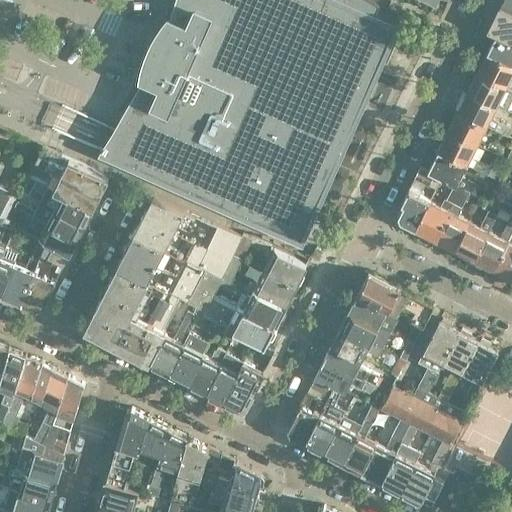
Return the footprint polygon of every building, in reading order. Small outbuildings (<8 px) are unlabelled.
[(133,135),(124,157),(128,159),(127,161),(195,191),(221,203),(301,238),(302,238),(311,217),(321,195),(348,134),(351,126),(380,62),(380,61),(383,54),(388,42),(396,24),(375,15),(380,2),(376,0),(179,0),(174,18),(170,31),(178,36),(175,43),(167,62),(163,69),(154,66),(147,78),(161,84),(141,129),(137,127),(133,135)] [(391,0),(388,7),(398,12),(401,6),(391,0)] [(511,0),(503,0),(501,5),(511,10),(511,0)] [(490,27),(498,31),(511,37),(511,10),(501,5),(490,27)] [(511,37),(498,31),(488,51),(511,62),(511,37)] [(511,62),(488,51),(478,70),(507,85),(511,87),(511,76),(511,75),(511,62)] [(478,70),(468,90),(498,104),(503,94),(511,98),(511,87),(507,85),(478,70)] [(468,90),(458,110),(488,124),(511,136),(511,126),(492,116),(498,104),(468,90)] [(458,110),(448,129),(478,144),(488,124),(458,110)] [(478,144),(448,129),(439,148),(467,163),(468,163),(478,144)] [(37,160),(62,172),(70,176),(101,190),(109,175),(63,153),(44,144),(42,150),(37,160)] [(439,148),(428,168),(428,170),(434,173),(454,183),(460,186),(470,191),(475,193),(480,185),(469,179),(469,178),(461,174),(467,163),(439,148)] [(493,166),(478,158),(474,166),(489,174),(493,166)] [(416,175),(409,188),(402,203),(404,204),(398,214),(401,220),(415,227),(429,199),(420,194),(425,183),(429,185),(434,173),(428,170),(428,168),(420,164),(420,166),(416,174),(415,175),(416,175)] [(62,172),(54,187),(93,207),(101,190),(70,176),(62,172)] [(37,179),(29,175),(21,191),(30,194),(37,179)] [(509,184),(501,180),(497,187),(505,191),(509,184)] [(429,199),(415,227),(434,237),(460,186),(454,183),(447,198),(445,197),(441,204),(430,198),(430,199),(429,199)] [(0,213),(7,217),(18,193),(0,184),(0,213)] [(58,198),(55,205),(86,220),(93,207),(54,187),(46,184),(43,190),(58,198)] [(460,186),(434,237),(454,247),(469,218),(458,213),(470,191),(460,186)] [(219,224),(153,194),(134,232),(165,248),(200,264),(219,224)] [(493,203),(511,212),(511,201),(506,199),(505,202),(496,198),(493,203)] [(28,212),(47,221),(77,236),(86,220),(55,205),(51,212),(42,207),(41,209),(32,204),(28,212)] [(469,218),(454,247),(473,257),(488,228),(495,213),(486,208),(478,223),(469,218)] [(32,225),(42,230),(38,237),(47,241),(69,253),(77,236),(47,221),(28,212),(24,219),(33,224),(32,225)] [(483,266),(487,264),(493,267),(507,238),(511,229),(511,221),(508,220),(500,234),(488,228),(473,257),(476,258),(476,263),(483,266)] [(243,235),(219,224),(200,264),(205,266),(223,275),(223,274),(233,254),(243,235)] [(6,225),(0,239),(0,291),(2,292),(15,262),(2,257),(7,247),(4,246),(12,227),(6,225)] [(511,229),(507,238),(493,267),(511,276),(511,229)] [(134,232),(127,245),(158,261),(165,248),(134,232)] [(252,239),(243,235),(233,254),(243,258),(246,252),(252,239)] [(47,241),(39,260),(22,300),(39,307),(42,305),(69,253),(47,241)] [(43,247),(36,244),(32,254),(39,257),(43,247)] [(158,261),(127,245),(118,263),(149,279),(158,261)] [(269,259),(264,269),(296,284),(307,263),(271,247),(265,257),(269,259)] [(149,279),(183,296),(189,299),(205,266),(200,264),(165,248),(158,261),(149,279)] [(243,258),(233,254),(223,274),(232,279),(243,258)] [(15,262),(2,292),(22,300),(39,260),(30,256),(26,266),(15,262)] [(118,263),(85,327),(150,361),(165,332),(183,297),(183,296),(149,279),(118,263)] [(220,281),(223,275),(205,266),(189,299),(188,301),(196,305),(193,311),(199,314),(202,316),(215,292),(220,281)] [(250,278),(246,285),(285,304),(296,284),(264,269),(257,282),(250,278)] [(367,275),(359,292),(397,311),(401,303),(404,304),(410,292),(373,273),(367,275)] [(232,279),(223,274),(223,275),(220,281),(231,286),(234,279),(232,279)] [(246,285),(237,303),(244,307),(276,323),(285,304),(246,285)] [(232,331),(233,327),(244,307),(237,303),(215,292),(202,316),(217,324),(232,331)] [(400,313),(397,311),(358,292),(350,309),(379,323),(392,330),(400,313)] [(423,325),(433,304),(422,298),(411,319),(415,321),(423,325)] [(233,327),(234,328),(260,340),(260,339),(266,343),(276,323),(244,307),(233,327)] [(165,332),(150,361),(170,371),(185,342),(190,331),(194,323),(199,314),(193,311),(188,309),(174,337),(165,332)] [(379,323),(350,309),(341,325),(383,346),(387,338),(375,332),(379,323)] [(202,316),(199,314),(194,323),(198,325),(202,316)] [(440,318),(426,345),(422,354),(418,360),(428,365),(418,384),(428,389),(441,364),(460,328),(452,324),(453,321),(443,316),(441,319),(440,318)] [(406,338),(408,339),(414,342),(423,325),(415,321),(406,338)] [(232,331),(217,324),(214,330),(232,339),(235,333),(232,331)] [(341,325),(333,341),(363,356),(366,349),(378,355),(383,346),(341,325)] [(471,334),(473,331),(462,326),(461,329),(460,328),(441,364),(453,370),(440,396),(447,400),(449,395),(461,373),(479,338),(471,334)] [(190,331),(185,342),(170,371),(189,380),(203,352),(209,341),(190,331)] [(498,348),(491,344),(492,341),(482,336),(480,339),(479,338),(461,373),(473,380),(469,389),(467,389),(463,397),(460,401),(449,395),(447,400),(466,410),(478,386),(498,348)] [(414,342),(408,339),(400,354),(406,357),(414,342)] [(333,341),(324,357),(375,382),(379,375),(359,364),(363,356),(333,341)] [(0,379),(10,347),(0,342),(0,379)] [(203,352),(189,380),(206,389),(226,350),(218,346),(216,349),(215,349),(211,356),(203,352)] [(10,347),(0,379),(0,382),(7,385),(1,401),(0,403),(0,421),(2,422),(15,388),(28,354),(10,347)] [(226,350),(206,389),(224,398),(238,370),(243,359),(226,350)] [(28,354),(15,388),(2,422),(11,427),(25,392),(32,395),(43,360),(28,354)] [(406,357),(400,354),(392,370),(398,373),(406,357)] [(324,357),(315,374),(320,377),(334,384),(346,390),(350,381),(370,391),(375,382),(324,357)] [(238,370),(224,398),(240,407),(247,405),(264,370),(243,359),(238,370)] [(43,360),(32,395),(42,400),(54,366),(43,360)] [(54,366),(42,400),(51,404),(34,438),(42,441),(57,411),(58,408),(70,374),(54,366)] [(70,374),(58,408),(57,411),(57,412),(42,441),(64,452),(67,442),(57,437),(61,425),(72,428),(75,417),(86,382),(70,374)] [(291,432),(306,440),(320,411),(331,391),(334,384),(320,377),(316,375),(289,426),(291,432)] [(419,427),(442,438),(450,443),(462,418),(413,393),(393,383),(381,407),(400,417),(410,422),(419,427)] [(418,384),(413,393),(462,418),(466,410),(447,400),(440,396),(428,389),(418,384)] [(331,391),(320,411),(306,440),(324,449),(339,421),(327,415),(338,394),(331,391)] [(358,430),(343,459),(362,469),(376,440),(366,434),(380,407),(372,403),(366,414),(360,427),(358,430)] [(128,408),(117,443),(106,480),(129,486),(137,460),(140,451),(150,415),(133,405),(128,408)] [(339,421),(324,449),(343,459),(360,427),(366,414),(359,410),(351,427),(339,421)] [(150,415),(140,451),(137,460),(144,462),(146,453),(160,458),(170,425),(150,415)] [(376,440),(362,469),(381,479),(396,450),(410,422),(400,417),(386,445),(376,440)] [(396,450),(381,479),(401,489),(416,460),(420,452),(409,446),(419,427),(410,422),(396,450)] [(160,458),(159,461),(149,492),(158,495),(168,464),(179,468),(189,434),(170,425),(160,458)] [(29,456),(25,469),(58,477),(64,457),(63,456),(64,452),(42,441),(34,438),(27,434),(21,453),(29,456)] [(179,468),(178,471),(170,499),(171,499),(181,502),(192,505),(201,478),(207,458),(210,445),(189,434),(179,468)] [(432,474),(435,469),(437,466),(438,466),(450,443),(442,438),(428,466),(416,460),(401,489),(420,499),(433,474),(432,474)] [(232,468),(229,478),(258,486),(258,485),(262,484),(264,477),(261,474),(262,471),(210,445),(207,458),(220,462),(219,464),(232,468)] [(11,487),(19,489),(52,498),(58,477),(25,469),(21,481),(13,479),(11,487)] [(433,474),(420,499),(432,505),(433,503),(431,502),(443,479),(433,474)] [(215,493),(225,495),(253,503),(257,501),(259,495),(256,491),(258,486),(229,478),(220,476),(215,493)] [(140,490),(106,480),(100,501),(134,510),(140,490)] [(47,511),(52,498),(19,489),(11,487),(6,507),(13,509),(22,511),(47,511)] [(222,504),(220,511),(253,511),(251,509),(253,503),(225,495),(215,493),(211,491),(209,500),(222,504)] [(167,511),(178,511),(179,511),(181,502),(171,499),(167,511)] [(133,511),(134,510),(100,501),(96,511),(133,511)] [(215,511),(192,505),(181,502),(179,511),(183,511),(215,511)] [(319,506),(316,511),(341,511),(325,503),(319,506)]
